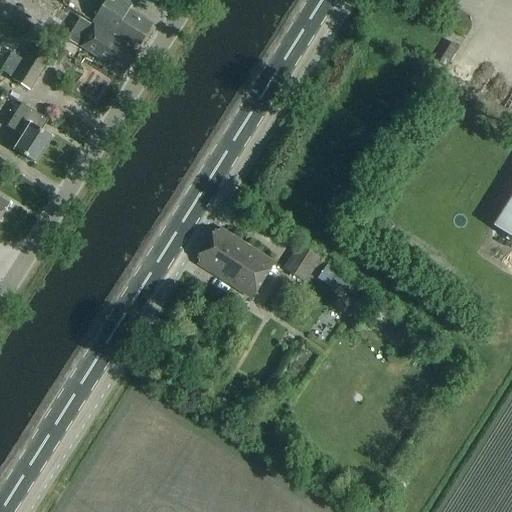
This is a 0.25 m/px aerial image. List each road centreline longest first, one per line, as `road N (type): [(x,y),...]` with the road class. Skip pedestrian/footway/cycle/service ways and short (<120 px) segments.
road 1 (primary): [(0,511),(324,0)]
road 2 (unclassified): [(0,303),(191,0)]
